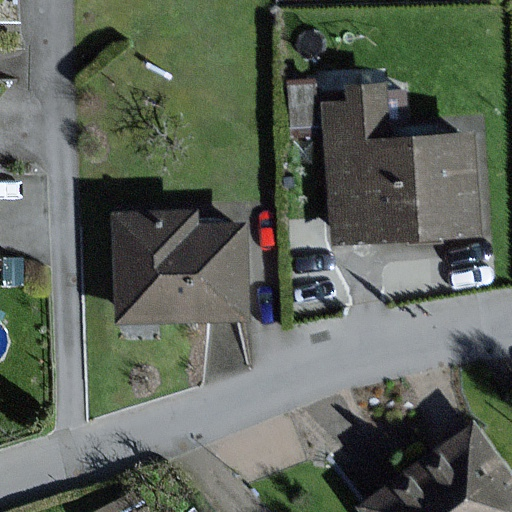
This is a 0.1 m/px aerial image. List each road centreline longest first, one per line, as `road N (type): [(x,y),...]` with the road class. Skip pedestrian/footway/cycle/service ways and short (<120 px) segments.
road 1 (residential): [(71,455),(48,0)]
road 2 (residential): [(175,422),(334,376),(511,339)]
